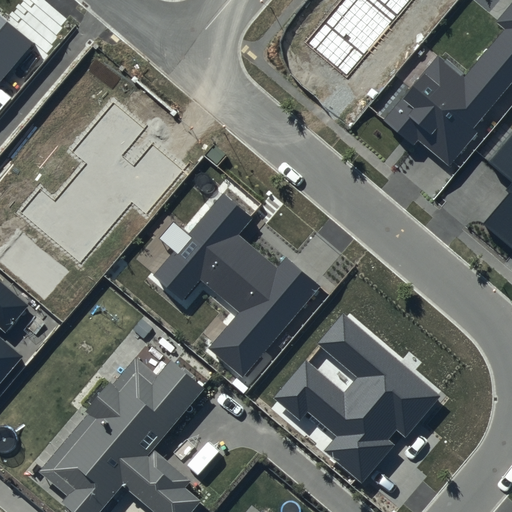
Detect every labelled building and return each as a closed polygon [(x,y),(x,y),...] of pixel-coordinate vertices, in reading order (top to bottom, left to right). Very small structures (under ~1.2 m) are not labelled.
[(411,0),(340,0),(305,41),(347,76),(411,0)] [(511,1),(495,21),(506,29),(465,78),(439,56),(385,120),(414,144),(419,138),(450,163),(477,131),(473,128),(511,81),(511,1)] [(0,85),(34,44),(0,15),(0,85)] [(142,129),(113,104),(72,152),(86,163),(55,199),(41,187),(20,212),(79,263),(131,202),(145,214),(183,171),(152,145),(134,166),(121,155),(142,129)] [(511,134),(490,161),(511,179),(511,183),(479,222),(511,249),(511,134)] [(253,219),(223,193),(154,275),(183,300),(201,279),(239,312),(208,348),(242,377),(319,287),(285,257),(278,266),(240,234),(253,219)] [(29,306),(0,281),(0,386),(26,356),(0,334),(0,327),(6,332),(29,306)] [(439,395),(344,314),(318,345),(356,377),(344,392),(305,360),(273,398),(300,421),(307,412),(335,436),(323,450),(363,483),(395,445),(388,439),(397,428),(405,435),(439,395)] [(98,511),(124,482),(158,511),(188,511),(200,498),(185,485),(190,479),(155,448),(150,454),(147,452),(204,386),(172,358),(158,374),(137,356),(113,384),(109,381),(85,408),(90,413),(41,470),(68,493),(63,499),(77,511),(98,511)]
